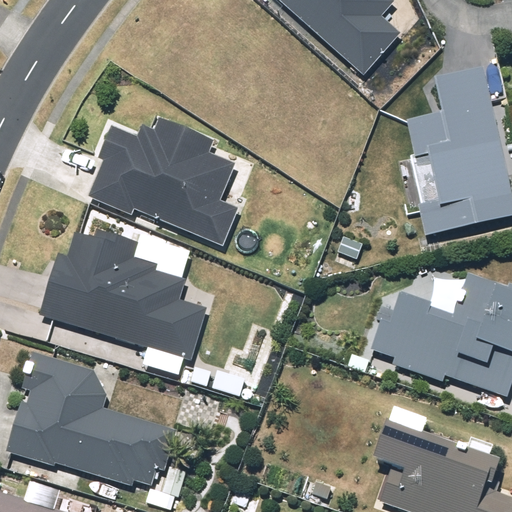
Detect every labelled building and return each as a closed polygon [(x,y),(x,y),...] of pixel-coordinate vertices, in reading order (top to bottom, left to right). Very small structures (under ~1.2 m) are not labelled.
[(272,0),(363,81),(401,38),(383,21),(395,7),(387,0),(272,0)] [(511,221),(511,192),(486,72),(433,84),(442,121),(409,128),(415,156),(408,158),(426,241),(511,221)] [(132,220),(135,213),(226,247),(239,213),(223,207),(237,169),(210,159),(215,145),(162,125),(157,138),(144,133),(141,142),(108,130),(96,161),(104,164),(89,204),(132,220)] [(67,349),(185,383),(205,314),(179,307),(195,253),(143,239),(140,251),(79,234),(71,261),(57,257),(38,324),(72,334),(67,349)] [(364,269),(356,274),(360,281),(368,276),(364,269)] [(511,290),(509,289),(507,295),(468,281),(452,326),(428,317),(430,314),(398,303),(389,331),(380,328),(370,356),(394,365),(392,370),(442,387),(444,381),(506,403),(511,387),(511,290)] [(263,413),(304,299),(285,292),(270,332),(253,325),(243,354),(231,350),(222,374),(202,367),(194,388),(263,413)] [(305,329),(308,320),(303,318),(299,327),(305,329)] [(375,363),(348,354),(342,372),(369,381),(375,363)] [(118,379),(34,357),(7,460),(133,493),(136,486),(155,491),(159,473),(166,475),(177,431),(109,413),(118,379)] [(379,508),(390,511),(511,511),(511,505),(489,498),(498,471),(416,443),(404,476),(391,472),(379,508)] [(166,511),(177,511),(187,475),(169,470),(159,510),(166,511)] [(312,500),(327,504),(330,492),(315,488),(312,500)] [(0,511),(52,511),(0,496),(0,511)]
